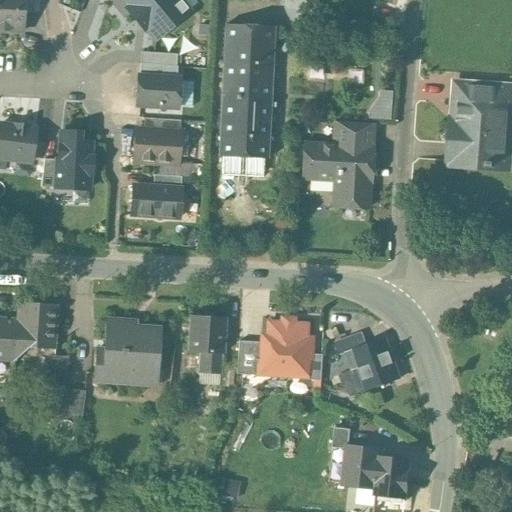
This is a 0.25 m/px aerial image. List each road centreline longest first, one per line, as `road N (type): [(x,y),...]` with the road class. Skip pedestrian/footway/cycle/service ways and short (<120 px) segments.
road 1 (unclassified): [(385,299),(343,281),(0,261)]
road 2 (residential): [(385,299),(402,264),(417,0)]
road 3 (unclassified): [(441,511),(445,436),(416,330)]
